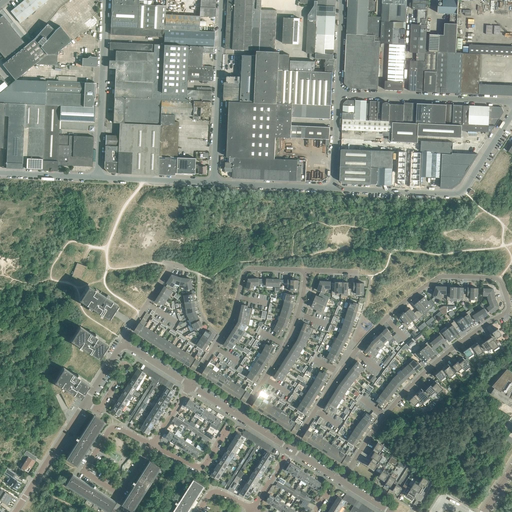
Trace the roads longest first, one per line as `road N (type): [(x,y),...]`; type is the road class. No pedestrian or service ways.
road 1 (residential): [(291,450),(356,352),(425,287),(441,277),(499,279),(508,311)]
road 2 (residential): [(340,481),(410,385),(508,311)]
road 3 (unclassified): [(333,189),(459,192),(511,110)]
road 4 (unclassified): [(214,183),(221,0)]
road 5 (unclassified): [(97,178),(105,0)]
road 6 (unclassified): [(511,104),(337,93)]
road 7 (residential): [(239,417),(288,339),(307,271)]
road 8 (residential): [(152,445),(113,426),(84,471),(120,495)]
road 9 (residential): [(190,386),(233,319),(250,268)]
road 10 (residential): [(16,511),(86,400)]
